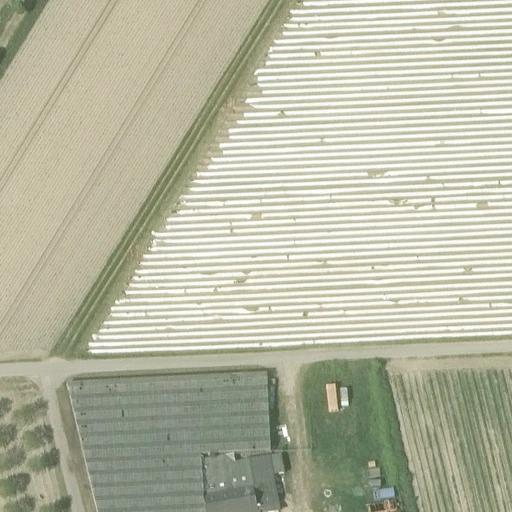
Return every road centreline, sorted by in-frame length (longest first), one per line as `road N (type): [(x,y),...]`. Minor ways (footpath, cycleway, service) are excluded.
road 1 (track): [(511,347),(0,373)]
road 2 (unclassified): [(42,371),(77,511)]
